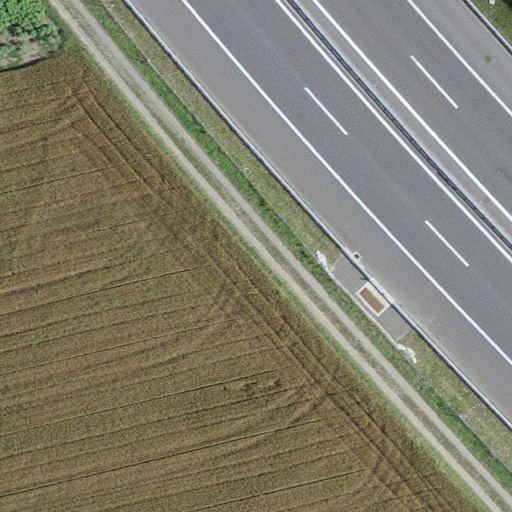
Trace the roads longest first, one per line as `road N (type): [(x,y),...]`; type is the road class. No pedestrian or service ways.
road 1 (track): [(64,0),(274,252),(510,511)]
road 2 (motorway): [(229,0),(511,311)]
road 3 (motorway): [(511,166),(362,0)]
